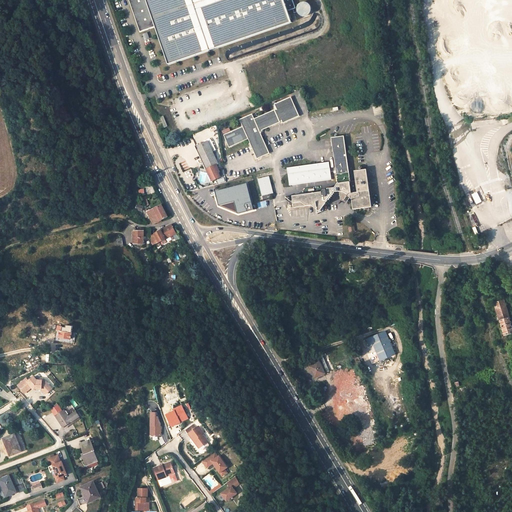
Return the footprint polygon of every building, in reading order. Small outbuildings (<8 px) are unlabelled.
[(128,0),(139,31),(141,30),(131,0),(128,0)] [(131,0),(141,30),(139,31),(139,32),(155,27),(168,64),(291,22),(287,11),(295,8),(292,0),(131,0)] [(310,0),(308,0),(298,5),(303,17),(315,11),(310,0)] [(239,119),(242,126),(223,135),(229,147),(248,139),(256,158),(269,153),(260,133),(261,130),(280,122),(281,124),(299,116),(291,97),(274,104),(276,108),(274,109),(254,118),(252,114),(239,119)] [(337,183),(334,187),(327,188),(327,190),(325,190),(324,189),(322,190),(321,192),(292,196),(293,200),(293,203),(293,204),(289,205),(289,207),(294,207),(311,205),(319,211),(328,200),(329,200),(329,198),(331,198),(330,197),(332,197),(332,195),(333,195),(333,193),(334,193),(334,192),(339,192),(341,200),(344,200),(347,202),(350,198),(352,199),(353,209),(371,207),(366,169),(356,171),(354,173),(355,180),(349,181),(343,138),(342,138),(336,139),(332,140),(336,170),(330,171),(329,168),(288,174),(290,185),(331,179),(330,176),(337,175),(338,183),(337,183)] [(209,140),(196,146),(212,181),(220,177),(218,173),(220,172),(217,164),(218,164),(209,144),(211,143),(209,140)] [(268,176),(258,179),(262,196),(273,193),(268,176)] [(219,205),(235,202),(238,213),(256,209),(250,183),(216,190),(219,205)] [(473,194),(477,204),(483,202),(479,191),(473,194)] [(201,192),(195,199),(202,204),(208,197),(201,192)] [(140,203),(137,202),(135,209),(142,212),(144,206),(140,205),(140,203)] [(162,205),(148,212),(154,224),(169,217),(162,205)] [(176,234),(171,225),(154,233),(159,242),(176,234)] [(143,230),(132,230),(132,243),(143,244),(143,230)] [(154,233),(151,235),(151,245),(159,242),(154,233)] [(122,238),(114,239),(115,246),(123,245),(122,238)] [(504,336),(511,333),(511,318),(507,298),(495,302),(504,336)] [(66,327),(60,327),(59,337),(71,339),(71,335),(75,336),(75,331),(72,330),(73,327),(67,326),(66,327)] [(389,330),(366,339),(369,347),(373,345),(380,361),(395,354),(388,337),(391,336),(389,330)] [(317,363),(309,366),(312,372),(313,371),(316,377),(329,371),(322,355),(315,358),(317,363)] [(45,393),(52,388),(43,378),(42,380),(36,379),(33,376),(28,380),(26,378),(18,385),(24,393),(31,387),(34,389),(35,388),(41,388),(45,393)] [(392,377),(393,387),(402,385),(400,376),(392,377)] [(73,398),(70,401),(75,407),(78,405),(73,398)] [(166,415),(172,426),(180,422),(180,421),(182,420),(182,421),(188,418),(182,406),(174,409),(174,411),(166,415)] [(57,415),(56,416),(63,427),(72,422),(69,417),(68,417),(64,410),(57,415)] [(69,417),(72,422),(74,420),(79,417),(76,412),(69,417)] [(156,413),(151,413),(151,436),(161,436),(161,426),(161,424),(158,417),(156,417),(156,413)] [(186,428),(189,432),(196,427),(193,423),(186,428)] [(196,427),(189,432),(195,440),(196,440),(197,441),(196,442),(199,446),(208,440),(203,433),(204,432),(199,425),(196,427)] [(15,434),(3,439),(10,456),(20,452),(18,447),(19,446),(15,434)] [(91,440),(81,444),(84,454),(83,455),(86,465),(87,465),(97,461),(93,451),(95,450),(94,449),(91,440)] [(215,451),(202,460),(207,467),(213,463),(222,475),(227,472),(225,468),(227,467),(219,455),(218,456),(215,451)] [(60,462),(58,455),(48,459),(50,466),(53,465),(54,469),(56,474),(57,478),(55,478),(57,483),(64,480),(62,476),(66,474),(61,461),(60,462)] [(154,468),(158,480),(167,476),(167,475),(175,472),(171,461),(165,464),(165,465),(163,465),(162,464),(154,468)] [(167,475),(167,476),(158,480),(161,487),(178,480),(175,472),(167,475)] [(9,476),(0,479),(0,483),(6,497),(16,492),(9,476)] [(240,484),(236,476),(227,483),(230,487),(221,494),(227,501),(237,494),(234,489),(240,484)] [(93,482),(81,488),(85,497),(87,496),(89,502),(100,496),(93,482)] [(21,492),(27,489),(24,483),(18,485),(21,492)] [(147,498),(147,489),(137,488),(137,498),(135,498),(135,510),(142,510),(142,508),(148,508),(148,502),(145,502),(145,498),(147,498)] [(29,511),(28,511),(39,511),(38,509),(46,506),(44,500),(27,507),(29,511)]
